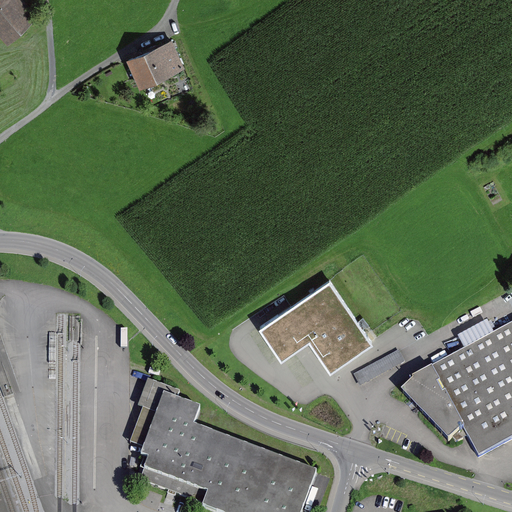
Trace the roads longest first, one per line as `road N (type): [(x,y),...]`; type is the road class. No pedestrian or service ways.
road 1 (residential): [(0,240),(87,264),(227,398),(356,452)]
road 2 (track): [(0,137),(148,42),(177,0)]
road 3 (residential): [(511,501),(356,452)]
